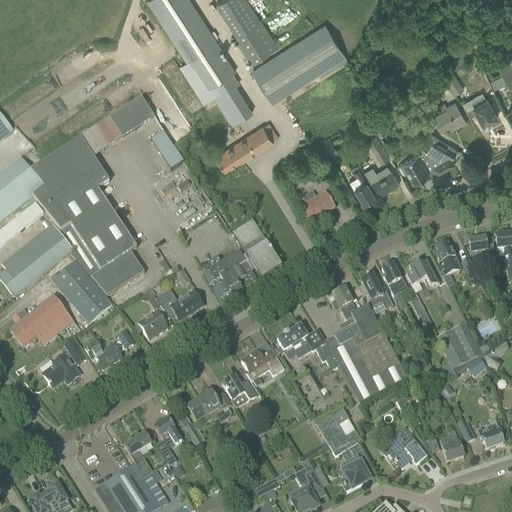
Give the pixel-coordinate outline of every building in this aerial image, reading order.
[(238,83),(232,74),(235,72),(225,56),(223,57),(219,50),(221,49),(189,0),(148,0),(147,1),(190,69),(195,66),(232,126),(252,113),(234,85),(238,83)] [(243,0),(222,0),(215,5),(236,37),(258,22),(243,0)] [(236,37),(235,37),(251,63),(275,48),(258,22),(236,37)] [(326,27),(253,73),(272,103),(345,57),(326,27)] [(489,56),(479,62),(483,69),(493,63),(489,56)] [(511,57),(508,60),(497,66),(505,80),(509,89),(511,87),(511,57)] [(453,75),(443,81),(446,86),(448,86),(448,87),(454,95),(463,90),(456,80),(453,75)] [(494,79),(490,81),(494,90),(498,87),(494,79)] [(141,100),(109,121),(122,140),(149,123),(154,120),(141,100)] [(476,114),(478,117),(483,126),(497,118),(486,100),(472,108),(473,108),(466,112),(469,118),(476,114)] [(384,106),(391,110),(394,106),(386,102),(384,106)] [(465,122),(460,113),(455,103),(446,108),(444,104),(436,108),(439,114),(432,117),(440,131),(454,123),(456,127),(465,122)] [(0,115),(0,142),(13,132),(0,115)] [(421,117),(417,125),(430,133),(434,125),(421,117)] [(278,139),(273,130),(269,124),(221,155),(223,157),(217,160),(224,171),(240,161),(241,162),(278,139)] [(378,138),(385,134),(380,125),(373,129),(376,136),(378,138)] [(155,139),(171,172),(185,164),(169,132),(155,139)] [(429,134),(421,147),(423,148),(424,148),(431,153),(431,154),(427,156),(431,163),(430,164),(434,171),(437,175),(454,165),(451,159),(456,151),(448,146),(446,149),(437,143),(439,140),(429,134)] [(389,159),(375,136),(366,142),(380,164),(389,159)] [(329,157),(337,152),(329,138),(321,143),(329,157)] [(44,212),(76,253),(72,257),(93,281),(106,299),(144,275),(131,256),(138,251),(98,191),(108,184),(93,160),(80,140),(45,163),(31,172),(44,189),(33,198),(44,212)] [(397,167),(402,175),(406,173),(413,184),(434,171),(430,164),(431,163),(427,156),(431,154),(431,153),(424,148),(423,148),(421,153),(419,154),(397,167)] [(0,224),(33,198),(44,189),(31,172),(22,160),(0,177),(0,224)] [(372,167),(363,173),(370,184),(373,183),(381,195),(391,189),(392,191),(398,187),(397,185),(398,184),(393,176),(392,174),(390,170),(387,167),(376,173),(372,167)] [(356,178),(349,182),(363,205),(375,198),(358,170),(353,173),(356,178)] [(190,180),(180,188),(188,198),(198,190),(190,180)] [(335,209),(329,201),(325,194),(317,200),(313,193),(306,197),(309,204),(303,208),(297,197),(292,200),(307,226),(335,209)] [(0,250),(43,216),(35,205),(0,232),(0,250)] [(206,219),(184,234),(191,244),(213,230),(206,219)] [(206,274),(203,276),(210,286),(212,285),(215,289),(212,291),(219,302),(222,300),(225,305),(243,294),(241,291),(257,281),(252,274),(254,272),(261,282),(282,269),(252,222),(231,235),(245,257),(242,259),(239,253),(222,264),(219,259),(202,269),(203,270),(203,269),(206,274)] [(8,263),(1,268),(5,272),(0,275),(0,285),(13,301),(72,253),(52,227),(8,263)] [(511,259),(511,249),(510,236),(493,237),(495,251),(505,250),(505,257),(507,257),(508,269),(509,269),(511,280),(511,259)] [(485,238),(468,241),(469,251),(470,256),(471,260),(486,258),(488,271),(497,269),(493,249),(487,250),(487,248),(485,238)] [(460,274),(455,259),(452,251),(450,252),(447,245),(435,249),(438,256),(436,257),(443,278),(442,279),(448,290),(455,287),(450,277),(460,274)] [(470,265),(468,261),(461,265),(468,279),(475,276),(470,265)] [(439,285),(432,271),(430,272),(426,263),(419,267),(417,264),(410,268),(409,270),(411,274),(406,276),(410,285),(411,287),(416,285),(417,285),(426,281),(430,289),(439,285)] [(49,282),(89,329),(113,309),(75,265),(57,280),(55,278),(49,282)] [(383,279),(387,287),(393,299),(398,296),(407,291),(401,280),(402,279),(399,274),(397,275),(392,266),(381,271),(384,278),(383,279)] [(167,281),(174,277),(170,272),(164,276),(167,281)] [(182,273),(175,277),(182,287),(189,283),(182,273)] [(368,297),(371,302),(366,305),(373,318),(392,308),(388,300),(387,298),(383,289),(380,291),(372,276),(360,282),(363,287),(358,290),(363,299),(368,297)] [(416,285),(411,287),(416,296),(421,293),(417,285),(416,285)] [(358,317),(356,313),(344,290),(332,296),(335,303),(332,305),(336,312),(339,310),(346,323),(352,320),(358,317)] [(144,296),(149,303),(156,298),(152,291),(144,296)] [(163,296),(155,301),(160,308),(169,322),(175,318),(179,324),(190,316),(190,315),(201,307),(202,309),(203,308),(191,291),(193,294),(184,300),(178,304),(177,305),(169,292),(163,296)] [(393,299),(400,313),(406,310),(398,296),(393,299)] [(29,318),(24,312),(13,321),(18,328),(10,334),(22,350),(36,339),(43,348),(73,324),(53,299),(29,318)] [(418,299),(412,302),(421,320),(426,317),(418,299)] [(169,322),(160,308),(153,312),(155,316),(138,326),(149,343),(149,342),(148,341),(158,334),(159,336),(167,331),(165,327),(169,324),(170,325),(169,322)] [(407,382),(399,367),(400,367),(391,352),(383,336),(382,337),(381,335),(367,308),(356,313),(358,317),(352,320),(356,327),(333,339),(338,349),(331,353),(339,369),(351,392),(359,407),(407,382)] [(402,316),(390,322),(398,335),(409,329),(403,318),(402,316)] [(421,320),(424,327),(430,324),(426,317),(421,320)] [(510,327),(505,317),(498,320),(502,331),(510,327)] [(449,367),(455,377),(455,378),(465,370),(478,360),(482,357),(479,351),(466,326),(451,333),(436,340),(449,367)] [(331,373),(339,369),(331,353),(338,349),(333,339),(324,344),(317,332),(307,339),(300,327),(288,335),(288,333),(283,336),(283,338),(276,342),(283,353),(291,349),(293,351),(299,361),(311,353),(311,354),(315,351),(322,365),(325,363),(331,373)] [(95,360),(97,363),(102,372),(103,371),(102,370),(113,364),(114,365),(121,360),(118,355),(125,350),(125,351),(133,347),(125,334),(118,339),(120,343),(113,347),(112,347),(103,353),(95,341),(82,349),(91,362),(95,360)] [(63,348),(68,356),(64,358),(53,366),(54,368),(51,371),(43,377),(52,390),(64,381),(68,386),(79,378),(73,370),(72,368),(75,365),(77,368),(86,362),(73,341),(63,348)] [(248,375),(246,377),(254,390),(261,385),(258,379),(269,372),(273,378),(284,371),(280,365),(280,366),(271,352),(261,358),(258,353),(255,352),(250,355),(251,358),(241,364),(248,375)] [(489,353),(482,358),(485,364),(487,368),(495,373),(501,365),(495,361),(489,353)] [(486,370),(478,360),(465,370),(473,380),(486,370)] [(240,388),(234,379),(222,386),(228,395),(231,401),(230,402),(231,404),(244,396),(248,403),(256,398),(252,392),(247,383),(240,388)] [(438,393),(444,400),(452,395),(446,387),(438,393)] [(427,396),(425,390),(417,393),(420,399),(427,396)] [(210,394),(198,401),(211,422),(215,429),(221,425),(216,417),(231,408),(223,395),(214,401),(210,394)] [(402,419),(418,406),(414,397),(395,406),(402,419)] [(353,405),(350,400),(344,404),(347,409),(353,405)] [(186,409),(192,417),(196,424),(202,421),(205,426),(211,422),(198,401),(186,409)] [(255,408),(266,425),(273,421),(263,404),(255,408)] [(338,428),(349,422),(343,412),(315,428),(325,444),(317,449),(320,454),(328,449),(334,459),(341,456),(357,446),(362,444),(355,433),(345,439),(338,428)] [(155,447),(168,468),(176,463),(168,451),(174,447),(181,443),(173,431),(174,431),(167,420),(154,429),(163,442),(155,447)] [(473,440),(464,422),(457,426),(467,443),(473,440)] [(499,433),(502,431),(499,422),(492,425),(493,429),(478,434),(481,444),(483,443),(486,451),(488,451),(489,451),(493,450),(494,449),(503,446),(499,433)] [(184,431),(195,449),(202,445),(202,444),(204,443),(198,432),(195,434),(191,427),(184,431)] [(387,456),(389,455),(401,471),(412,462),(416,467),(426,459),(404,431),(387,444),(389,447),(384,451),(387,456)] [(450,443),(441,446),(442,451),(443,455),(447,464),(463,459),(460,449),(459,445),(458,445),(455,438),(454,433),(447,435),(449,440),(450,443)] [(135,466),(133,467),(143,482),(150,477),(153,476),(141,457),(138,454),(151,445),(145,435),(124,448),(135,466)] [(435,441),(428,443),(432,454),(438,452),(435,441)] [(361,454),(357,446),(341,456),(346,465),(339,469),(341,472),(339,473),(345,484),(341,486),(346,495),(366,484),(364,480),(366,479),(367,479),(360,466),(366,462),(361,454)] [(307,461),(302,464),(308,475),(312,473),(313,472),(307,461)] [(161,509),(143,482),(133,467),(95,492),(107,511),(156,511),(161,509),(160,509),(161,509)] [(184,478),(178,470),(172,474),(177,483),(184,478)] [(283,475),(286,480),(295,475),(292,470),(283,475)] [(313,472),(312,473),(315,480),(322,476),(318,470),(313,472)] [(156,473),(150,477),(156,487),(162,483),(156,473)] [(314,511),(318,510),(311,496),(321,491),(321,490),(312,473),(308,475),(303,478),(307,484),(303,486),(306,492),(289,501),(294,511),(314,511)] [(159,491),(156,487),(150,477),(143,482),(161,509),(167,505),(159,491)] [(324,480),(318,484),(321,490),(327,486),(324,480)] [(266,496),(273,492),(279,489),(276,482),(254,493),(258,500),(264,497),(266,496)] [(53,511),(60,511),(69,505),(65,499),(66,498),(63,492),(61,493),(56,485),(55,486),(54,485),(49,488),(50,489),(48,490),(50,493),(44,496),(53,511)] [(266,496),(264,497),(267,502),(276,497),(273,492),(266,496)] [(233,511),(223,495),(195,511),(196,511),(233,511)] [(53,511),(44,496),(39,499),(38,496),(36,497),(35,496),(30,499),(31,500),(29,501),(34,510),(33,510),(33,511),(53,511)]
